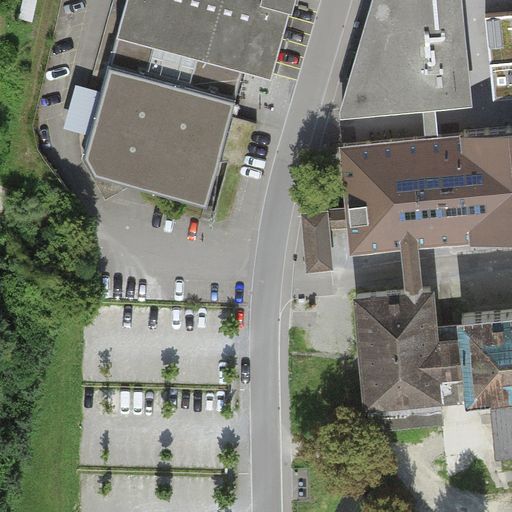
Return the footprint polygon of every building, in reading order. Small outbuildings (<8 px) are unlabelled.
[(244,69),(271,76),(292,0),(124,0),(83,149),(96,171),(207,202),(244,69)] [(371,0),(343,98),(339,112),(422,105),(435,104),(454,102),(473,100),(460,0),(371,0)] [(511,5),(489,7),(497,96),(511,94),(511,5)] [(435,104),(422,105),(423,120),(425,135),(438,133),(437,119),(435,104)] [(511,126),(438,133),(425,135),(403,136),(342,142),(340,142),(346,208),(347,224),(349,248),(401,244),(419,242),(462,238),(511,233),(511,126)] [(347,224),(346,208),(300,213),(305,271),(333,268),(329,226),(347,224)] [(419,242),(401,244),(404,272),(405,289),(423,287),(422,270),(419,242)] [(511,308),(463,313),(465,334),(452,335),(436,336),(432,286),(423,287),(405,289),(358,293),(372,423),(443,417),(441,393),(502,387),(502,396),(511,394),(511,308)] [(511,452),(511,394),(502,396),(493,397),(498,454),(511,452)]
